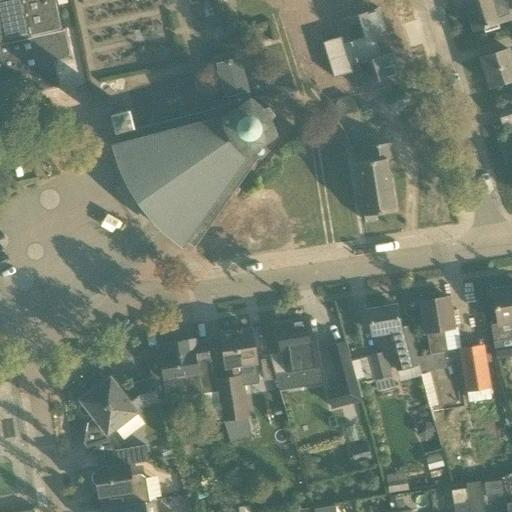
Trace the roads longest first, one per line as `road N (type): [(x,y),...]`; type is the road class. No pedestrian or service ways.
road 1 (residential): [(30,333),(86,327),(137,292),(238,287),(495,243)]
road 2 (residential): [(495,243),(420,0)]
road 3 (residential): [(59,511),(30,333)]
